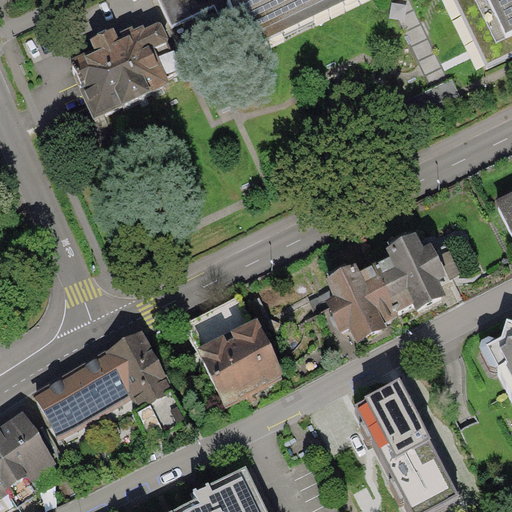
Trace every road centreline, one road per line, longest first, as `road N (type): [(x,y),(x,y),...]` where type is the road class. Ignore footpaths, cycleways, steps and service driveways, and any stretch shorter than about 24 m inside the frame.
road 1 (residential): [(86,511),(511,293)]
road 2 (residential): [(97,340),(511,134)]
road 3 (tertiary): [(0,107),(97,340)]
